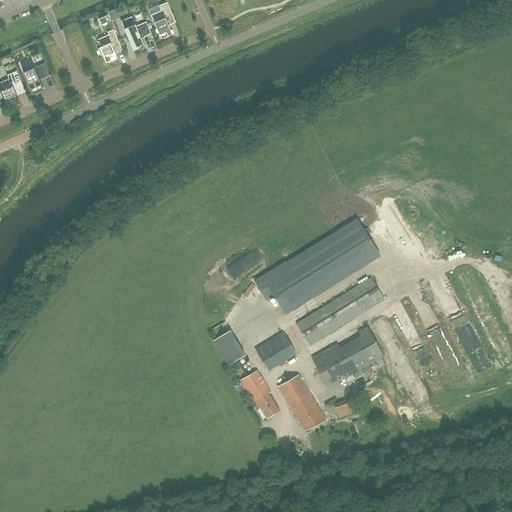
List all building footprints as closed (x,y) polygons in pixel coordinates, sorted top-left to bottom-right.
[(172,35),(169,26),(165,17),(172,14),(167,3),(159,6),(161,11),(151,15),(161,39),(172,35)] [(121,21),(134,51),(139,49),(141,50),(145,46),(141,38),(145,35),(146,36),(151,34),(151,35),(151,34),(146,22),(136,26),(132,17),(121,21)] [(117,58),(115,54),(111,44),(118,41),(113,30),(108,32),(109,35),(98,39),(102,47),(100,48),(100,49),(98,49),(101,56),(103,55),(106,63),(117,58)] [(50,76),(44,64),(23,73),(33,95),(44,90),(39,80),(50,76)] [(13,88),(22,84),(17,71),(7,75),(9,79),(0,83),(4,90),(1,91),(2,91),(0,91),(0,92),(3,99),(5,98),(8,106),(19,101),(13,88)] [(371,279),(355,288),(297,325),(310,346),(384,300),(371,279)] [(328,388),(355,373),(383,357),(367,328),(359,333),(361,337),(339,349),(337,345),(312,359),(328,388)] [(229,366),(247,357),(234,331),(216,339),(229,366)] [(268,370),(295,353),(283,333),(255,350),(268,370)] [(267,418),(279,411),(270,396),(272,395),(257,371),(241,380),(258,408),(260,407),(267,418)] [(305,431),(325,419),(298,376),(278,387),(305,431)] [(366,384),(368,388),(381,382),(379,378),(366,384)] [(338,408),(342,419),(364,412),(360,400),(338,408)]
